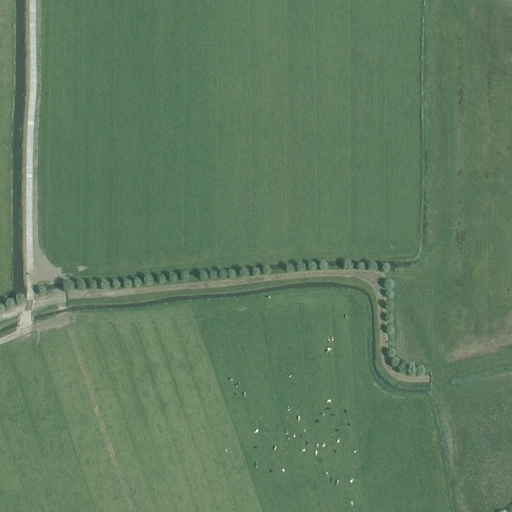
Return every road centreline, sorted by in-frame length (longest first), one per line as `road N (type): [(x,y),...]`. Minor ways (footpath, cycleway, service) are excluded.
road 1 (track): [(511,360),(430,379),(394,374),(384,360),(379,286),(356,274),(31,304)]
road 2 (track): [(39,0),(39,249),(23,332),(0,341)]
